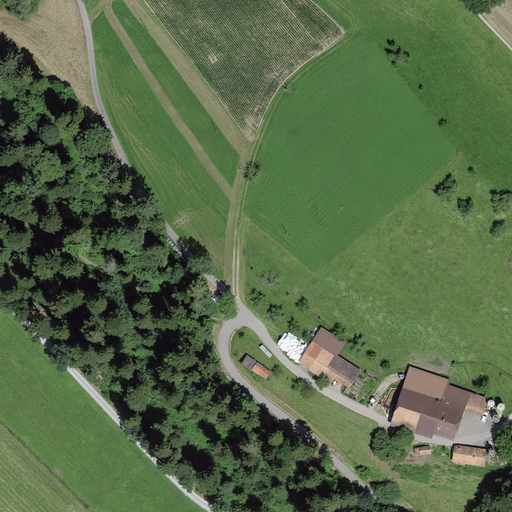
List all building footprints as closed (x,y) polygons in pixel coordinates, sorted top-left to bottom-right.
[(317,328),(298,361),(342,387),(353,369),(330,356),(339,341),(317,328)] [(288,346),(295,350),(302,337),(295,333),(288,346)] [(239,353),(265,369),(270,360),(244,345),(239,353)] [(466,394),(442,385),(444,380),(406,366),(385,424),(426,439),(428,434),(449,441),(460,409),(466,394)] [(466,394),(460,409),(478,415),(482,405),(473,396),(466,394)] [(480,450),(451,447),(449,463),(478,465),(480,450)] [(493,463),(504,461),(501,447),(490,449),(493,463)]
